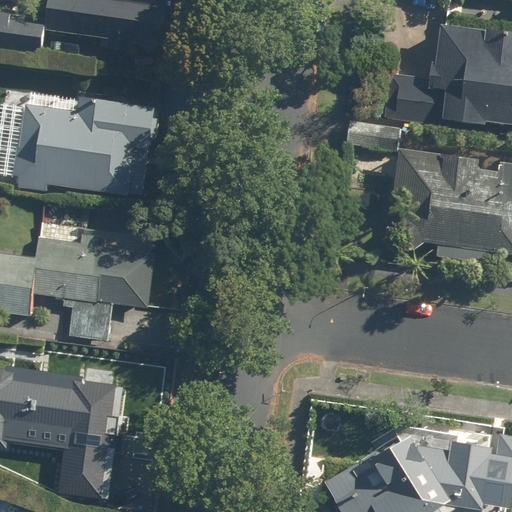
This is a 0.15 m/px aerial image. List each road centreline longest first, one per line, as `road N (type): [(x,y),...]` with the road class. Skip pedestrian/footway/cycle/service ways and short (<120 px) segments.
road 1 (residential): [(292,0),(252,310)]
road 2 (residential): [(252,310),(511,348)]
road 3 (residential): [(252,310),(228,511)]
